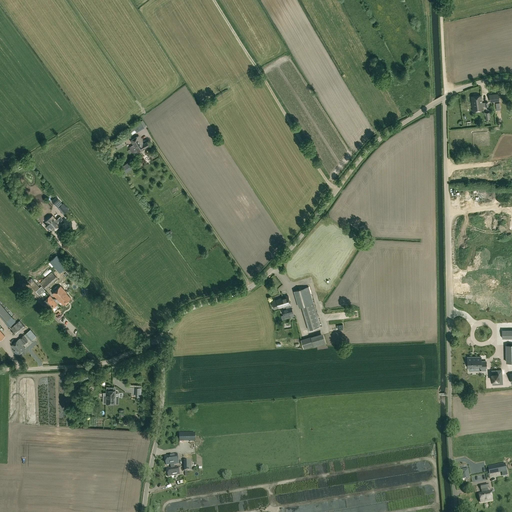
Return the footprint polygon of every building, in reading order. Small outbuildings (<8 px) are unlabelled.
[(483,107),(488,106),(488,102),(482,103),(481,96),(471,97),(473,111),(483,110),(483,107)] [(141,121),(140,120),(133,125),(134,127),(129,130),(132,135),(145,127),(144,127),(146,125),(143,120),(141,121)] [(147,142),(144,144),(139,136),(130,141),(133,145),(129,147),(133,153),(135,152),(137,151),(138,153),(150,145),(147,142)] [(116,149),(123,145),(120,139),(113,143),(116,149)] [(122,167),(126,172),(132,168),(129,162),(122,167)] [(57,197),(52,201),(55,204),(58,207),(62,203),(59,200),(60,200),(57,197)] [(59,207),(64,213),(69,210),(63,203),(59,207)] [(511,213),(483,213),(483,264),(501,264),(501,268),(511,268),(511,213)] [(476,240),(476,215),(451,215),(451,237),(464,237),(464,240),(476,240)] [(59,223),(63,220),(60,217),(56,220),(53,216),(46,221),(47,223),(45,225),(50,230),(52,228),(54,230),(60,225),(59,223)] [(74,220),(69,223),(72,229),(78,226),(74,220)] [(52,272),(40,283),(45,289),(57,278),(52,272)] [(473,280),(474,340),(477,340),(477,337),(488,337),(487,280),(473,280)] [(39,287),(35,282),(31,285),(36,290),(39,287)] [(56,299),(55,299),(54,298),(53,299),(50,295),(43,301),(51,310),(58,304),(57,303),(60,301),(60,302),(61,301),(64,305),(71,298),(66,293),(67,292),(61,286),(52,293),(57,299),(56,299)] [(309,286),(294,291),(299,307),(314,303),(309,286)] [(468,300),(468,292),(452,292),(452,316),(464,316),(464,314),(469,314),(469,307),(472,307),(472,300),(468,300)] [(272,301),(274,309),(283,306),(284,309),(291,307),(288,295),(279,298),(279,299),(272,301)] [(12,316),(0,302),(0,315),(5,322),(12,316)] [(314,303),(301,307),(308,330),(321,327),(314,303)] [(283,315),(284,316),(293,313),(292,307),(291,307),(284,309),(282,310),(283,315)] [(20,320),(15,324),(11,328),(16,335),(26,327),(20,320)] [(511,328),(502,329),(502,337),(511,337),(511,328)] [(322,333),(311,336),(313,345),(314,346),(325,343),(322,333)] [(28,341),(23,335),(18,340),(23,345),(24,344),(25,344),(28,341)] [(311,336),(301,339),(303,348),(313,345),(311,336)] [(26,349),(23,345),(18,340),(11,345),(15,350),(14,351),(17,355),(26,349)] [(469,370),(481,370),(481,368),(487,368),(487,361),(481,361),(481,357),(467,357),(468,367),(469,370)] [(492,384),(503,384),(502,370),(491,370),(491,374),(492,379),(492,381),(492,384)] [(172,456),(165,457),(167,467),(171,466),(172,469),(175,468),(174,465),(179,464),(177,455),(172,456)] [(505,464),(487,467),(489,474),(506,470),(505,464)] [(167,470),(169,477),(180,475),(179,468),(175,468),(172,469),(167,470)] [(470,478),(468,468),(458,470),(460,480),(470,478)] [(492,500),(491,492),(489,492),(488,488),(489,488),(488,484),(480,485),(481,489),(482,489),(483,493),(479,494),(481,502),(492,500)]
